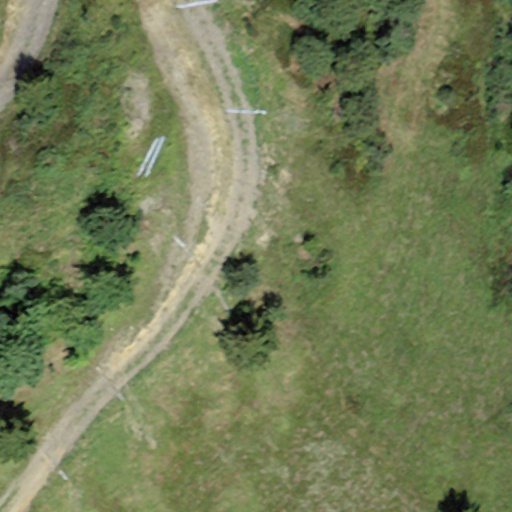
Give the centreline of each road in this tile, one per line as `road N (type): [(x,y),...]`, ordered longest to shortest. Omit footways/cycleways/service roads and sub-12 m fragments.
road 1 (track): [(143,0),(201,137),(195,213),(87,399),(2,511)]
road 2 (track): [(87,399),(145,353),(206,280),(238,220),(251,150),(234,74),(191,0)]
